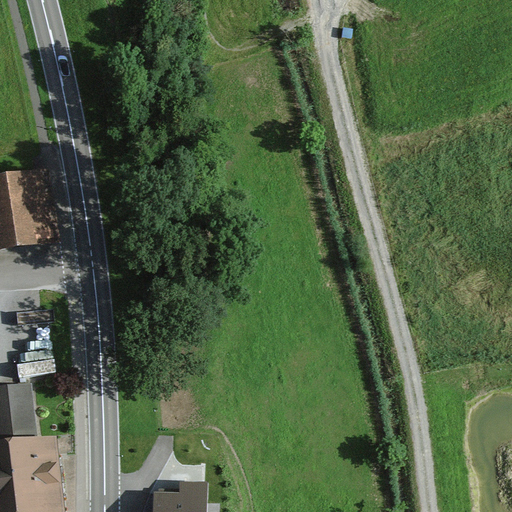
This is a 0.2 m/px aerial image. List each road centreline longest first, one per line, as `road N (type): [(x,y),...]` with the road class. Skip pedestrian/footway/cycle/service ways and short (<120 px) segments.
road 1 (track): [(422,511),(405,373),(309,17),(329,0)]
road 2 (secondary): [(42,0),(91,254),(105,511)]
